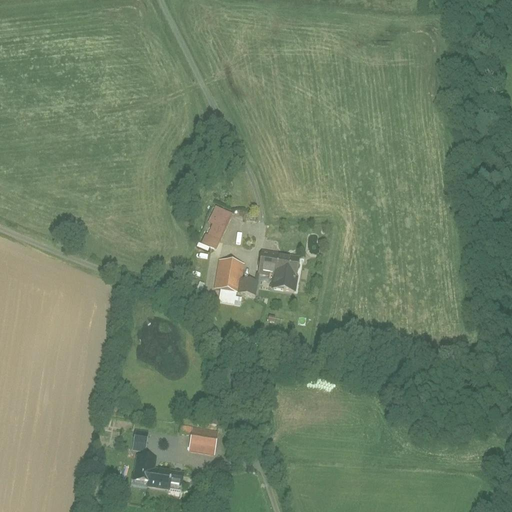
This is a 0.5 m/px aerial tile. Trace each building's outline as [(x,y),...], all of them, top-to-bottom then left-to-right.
[(206,237),(202,246),(217,253),(221,243),(206,237)] [(261,285),(272,286),(271,293),(294,296),(295,288),(300,289),(304,251),(265,247),(261,285)] [(219,264),(216,291),(238,294),(237,297),(253,299),(255,282),(242,281),(244,267),(219,264)] [(217,458),(221,433),(179,427),(177,440),(190,442),(188,454),(217,458)] [(141,438),(137,458),(165,463),(169,444),(141,438)] [(152,469),(149,489),(184,494),(187,474),(152,469)]
